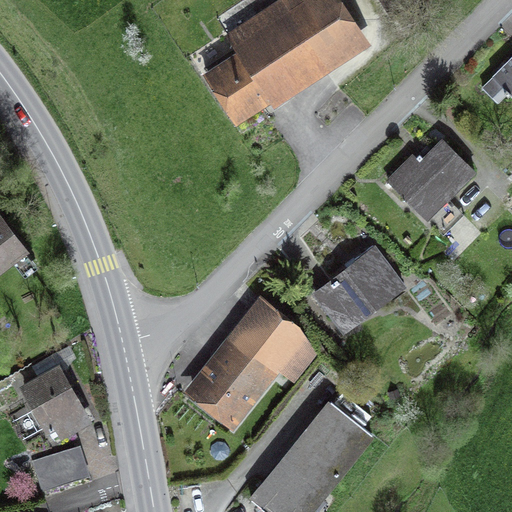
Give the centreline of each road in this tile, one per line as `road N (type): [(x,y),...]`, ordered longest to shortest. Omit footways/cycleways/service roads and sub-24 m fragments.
road 1 (residential): [(503,0),(181,317),(123,342)]
road 2 (secondary): [(123,342),(76,204),(0,73)]
road 3 (secondary): [(153,511),(123,342)]
